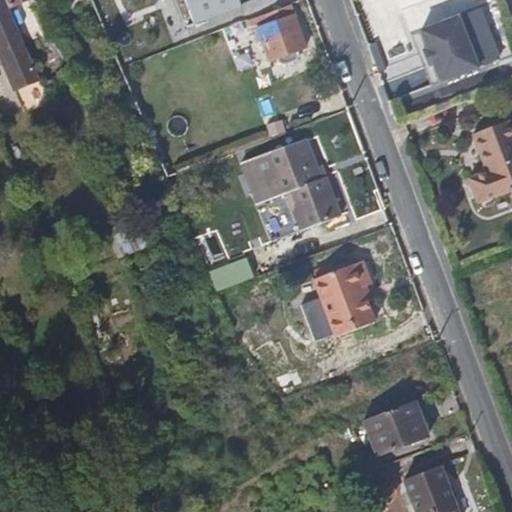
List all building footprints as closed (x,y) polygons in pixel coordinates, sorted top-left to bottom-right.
[(33,64),(9,7),(5,0),(0,0),(0,39),(10,62),(20,87),(39,79),(33,64)] [(185,0),(194,23),(241,6),(238,0),(185,0)] [(303,49),(291,16),(255,29),(267,62),(273,60),(276,64),(282,66),(293,61),(296,56),(295,52),(303,49)] [(482,74),(461,24),(424,39),(445,90),(482,74)] [(511,191),(511,134),(507,121),(472,135),(486,172),(468,180),(477,203),(495,196),(497,198),(511,191)] [(340,214),(322,166),(317,168),(306,139),(259,156),(274,196),(281,194),(295,230),(340,214)] [(295,230),(281,194),(274,196),(288,234),(295,230)] [(110,230),(117,258),(135,253),(127,225),(110,230)] [(374,325),(360,291),(370,287),(360,264),(316,282),(337,338),(374,325)] [(424,437),(411,404),(360,423),(374,457),(424,437)] [(457,511),(440,469),(404,484),(415,509),(416,511),(457,511)]
